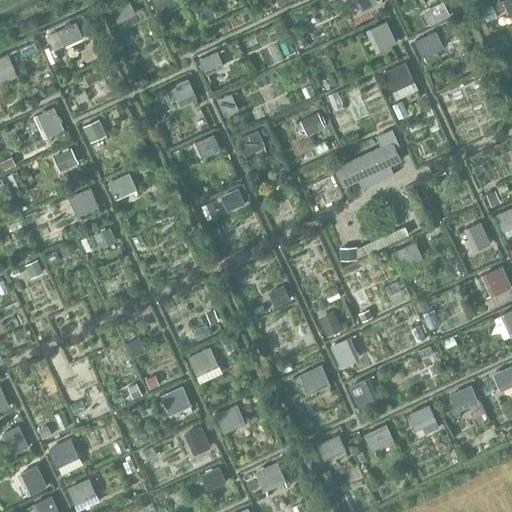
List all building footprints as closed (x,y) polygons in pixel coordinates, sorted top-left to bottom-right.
[(176,4),(174,0),(149,0),(155,13),(176,4)] [(374,1),(373,0),(350,0),(355,10),(374,1)] [(444,0),(441,0),(424,8),(431,23),(451,13),(444,0)] [(511,0),(503,0),(502,0),(501,0),(500,0),(495,3),(502,17),(508,14),(507,12),(511,9),(511,0)] [(118,25),(135,17),(128,1),(111,9),(118,25)] [(366,30),(374,47),(376,52),(397,43),(386,20),(366,30)] [(76,22),(57,30),(57,31),(47,36),(53,49),(63,44),(64,46),(83,38),(76,22)] [(436,30),(434,31),(414,41),(425,64),(440,57),(437,51),(444,47),(436,30)] [(215,51),(207,54),(198,58),(204,73),(221,66),(215,51)] [(0,75),(13,69),(5,54),(0,57),(0,75)] [(384,72),(396,95),(418,84),(407,61),(384,72)] [(185,79),(170,86),(175,97),(190,91),(185,79)] [(216,98),(225,116),(237,110),(227,92),(216,98)] [(342,108),(337,97),(328,101),(333,112),(342,108)] [(60,129),(50,108),(31,117),(40,138),(60,129)] [(310,134),(328,126),(321,110),(303,118),(310,134)] [(83,125),(89,138),(91,144),(107,137),(98,118),(83,125)] [(381,146),(380,147),(334,167),(343,187),(358,180),(362,188),(394,174),(390,165),(402,160),(397,149),(401,148),(392,129),(376,136),(381,146)] [(259,130),(238,140),(243,152),(265,142),(259,130)] [(195,142),(201,155),(202,158),(203,158),(205,160),(221,153),(219,150),(220,150),(213,134),(195,142)] [(60,172),(74,165),(78,163),(71,147),(69,149),(68,147),(62,149),(63,151),(52,156),(60,172)] [(106,181),(113,197),(134,188),(127,172),(106,181)] [(68,197),(69,199),(76,216),(99,207),(90,187),(68,197)] [(226,194),(233,209),(246,204),(240,188),(226,194)] [(495,213),(501,227),(511,222),(511,210),(510,206),(495,213)] [(487,239),(478,219),(462,227),(471,247),(487,239)] [(415,241),(392,251),(402,270),(424,260),(415,241)] [(72,242),(62,246),(68,260),(78,255),(72,242)] [(340,246),(341,260),(357,260),(356,245),(340,246)] [(99,252),(92,255),(96,265),(103,262),(99,252)] [(37,259),(25,264),(31,278),(43,272),(37,259)] [(21,263),(12,268),(15,276),(25,271),(21,263)] [(508,287),(498,265),(479,274),(489,295),(508,287)] [(272,291),(278,305),(292,299),(286,285),(272,291)] [(511,331),(511,306),(498,313),(508,333),(511,331)] [(215,309),(205,313),(209,322),(218,318),(215,309)] [(334,309),(319,316),(327,335),(343,327),(334,309)] [(360,314),(363,321),(373,316),(370,309),(360,314)] [(344,321),(348,330),(357,326),(352,317),(344,321)] [(346,335),(328,343),(338,364),(356,356),(346,335)] [(215,363),(207,346),(207,345),(187,355),(194,372),(215,363)] [(511,381),(511,363),(491,371),(497,388),(511,381)] [(306,394),(326,385),(318,367),(298,376),(306,394)] [(154,376),(145,380),(149,391),(159,387),(154,376)] [(361,379),(347,385),(357,405),(373,397),(370,390),(367,392),(361,379)] [(476,399),(469,383),(445,394),(452,410),(476,399)] [(138,384),(129,388),(134,398),(142,394),(138,384)] [(160,396),(167,413),(188,403),(181,386),(160,396)] [(214,413),(222,429),(242,421),(234,404),(214,413)] [(406,414),(413,429),(434,420),(427,405),(406,414)] [(25,447),(14,425),(0,431),(0,436),(9,455),(25,447)] [(197,427),(184,432),(192,453),(206,447),(197,427)] [(395,447),(386,427),(370,434),(379,454),(395,447)] [(325,462),(344,452),(336,435),(316,445),(325,462)] [(69,438),(49,447),(56,464),(76,455),(69,438)] [(262,490),(284,479),(276,462),(254,472),(262,490)] [(42,486),(33,465),(15,474),(25,494),(42,486)] [(218,466),(207,471),(202,474),(208,486),(224,479),(218,466)] [(85,477),(66,486),(73,501),(92,491),(85,477)] [(55,511),(48,494),(29,502),(33,511),(55,511)]
